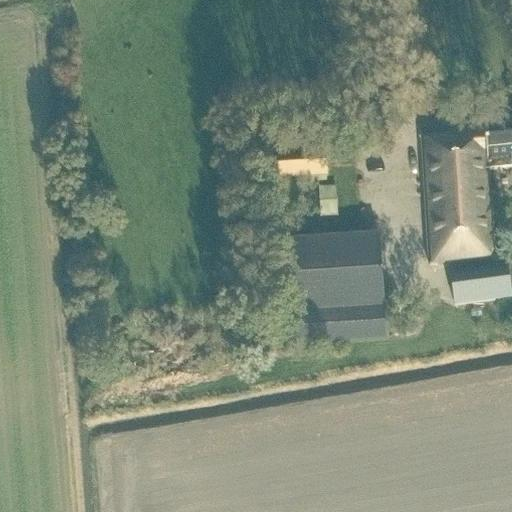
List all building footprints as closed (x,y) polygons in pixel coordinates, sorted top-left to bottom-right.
[(511,120),(508,121),(508,129),(485,132),(484,130),(420,138),(428,267),(494,258),(488,171),(511,168),(511,120)] [(278,180),(326,177),(325,155),(277,157),(278,180)] [(318,189),(320,218),(337,217),(336,188),(318,189)] [(382,308),(380,270),(378,236),(281,242),(285,314),(286,314),(288,347),(385,341),(383,308),(382,308)] [(511,299),(510,289),(507,268),(450,275),(454,307),(511,299)]
